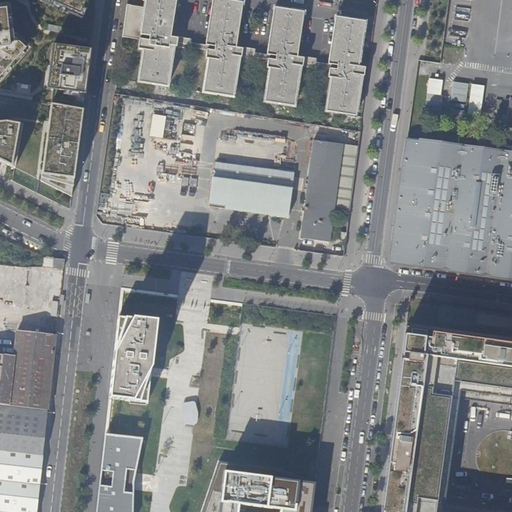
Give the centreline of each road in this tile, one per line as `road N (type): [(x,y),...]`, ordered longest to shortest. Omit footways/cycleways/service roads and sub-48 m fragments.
road 1 (unclassified): [(80,246),(372,281)]
road 2 (residential): [(372,281),(406,0)]
road 3 (unclassified): [(80,246),(51,511)]
road 4 (residential): [(110,0),(80,246)]
road 5 (unclassified): [(350,511),(375,316),(372,281)]
road 6 (unclassified): [(372,281),(511,296)]
